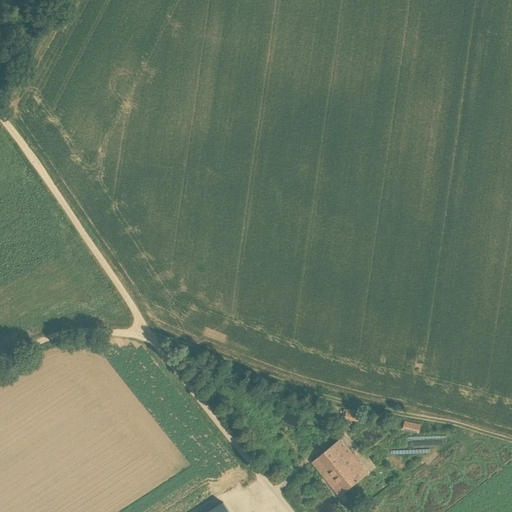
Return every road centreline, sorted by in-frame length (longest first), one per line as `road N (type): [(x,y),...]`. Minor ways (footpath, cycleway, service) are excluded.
road 1 (track): [(428,417),(488,0)]
road 2 (track): [(151,337),(330,405),(428,417)]
road 3 (track): [(151,337),(0,116)]
road 4 (unclassified): [(291,511),(151,337)]
road 5 (unclassified): [(0,366),(69,331),(151,337)]
